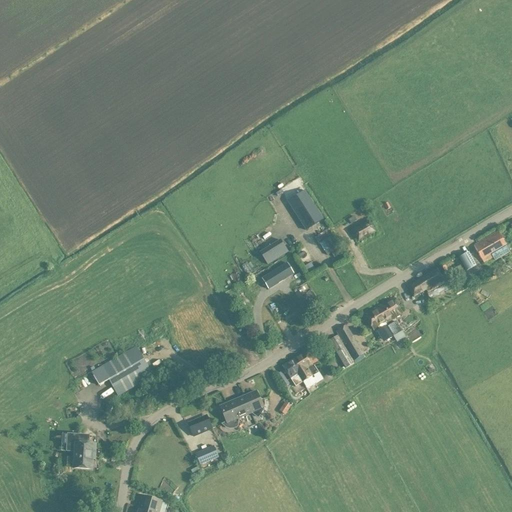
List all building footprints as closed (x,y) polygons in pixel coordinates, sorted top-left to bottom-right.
[(258,146),(251,153),(260,163),(267,157),(258,146)] [(305,190),(287,201),(306,230),(323,219),(305,190)] [(357,228),(363,238),(375,231),(369,221),(357,228)] [(335,245),(327,230),(315,236),(324,251),(335,245)] [(498,231),(485,238),(473,245),(483,263),(494,257),(495,259),(509,251),(498,231)] [(280,239),(260,252),(267,264),(288,252),(280,239)] [(466,271),(476,265),(469,252),(459,258),(466,271)] [(258,264),(252,269),(247,262),(240,267),(249,279),(262,270),(258,264)] [(262,278),(268,289),(294,273),(287,262),(262,278)] [(305,265),(309,272),(315,269),(311,262),(305,265)] [(463,270),(460,265),(452,270),(455,276),(463,270)] [(442,266),(438,268),(438,267),(407,286),(413,298),(426,291),(426,293),(430,300),(450,288),(442,275),(446,273),(442,266)] [(458,275),(450,279),(455,287),(463,283),(458,275)] [(278,289),(283,298),(296,290),(291,282),(278,289)] [(393,298),(376,308),(386,323),(385,323),(386,326),(387,325),(386,324),(402,314),(393,298)] [(314,300),(305,304),(308,311),(318,307),(314,300)] [(275,322),(283,316),(274,302),(266,308),(275,322)] [(386,323),(376,308),(365,314),(374,329),(378,327),(386,341),(393,337),(386,326),(385,323),(386,323)] [(396,321),(388,326),(397,342),(405,337),(396,321)] [(346,324),(335,331),(354,361),(364,355),(346,324)] [(151,335),(139,339),(144,352),(156,348),(151,335)] [(354,363),(337,335),(329,341),(345,369),(354,363)] [(100,366),(101,367),(93,371),(101,385),(108,380),(117,396),(153,376),(136,346),(100,366)] [(282,365),(294,386),(313,376),(308,367),(312,365),(304,352),(282,365)] [(75,390),(82,387),(79,379),(71,383),(75,390)] [(256,391),(245,396),(252,414),(258,418),(260,416),(260,415),(261,414),(262,413),(262,412),(263,411),(263,409),(264,408),(264,407),(264,405),(264,404),(265,403),(265,401),(264,400),(264,398),(260,400),(256,391)] [(252,414),(245,396),(219,406),(226,422),(221,423),(225,427),(230,429),(234,428),(238,426),(239,418),(251,413),(252,414)] [(291,406),(285,402),(279,410),(285,414),(291,406)] [(115,409),(108,405),(103,417),(110,421),(115,409)] [(188,423),(194,437),(212,429),(207,415),(188,423)] [(84,443),(84,435),(68,434),(67,451),(74,451),(73,468),(91,469),(92,457),(95,457),(96,444),(84,443)] [(213,446),(190,455),(195,466),(203,462),(204,467),(213,463),(214,466),(221,463),(213,446)] [(138,507),(156,511),(159,511),(162,501),(139,494),(136,503),(139,503),(138,507)]
